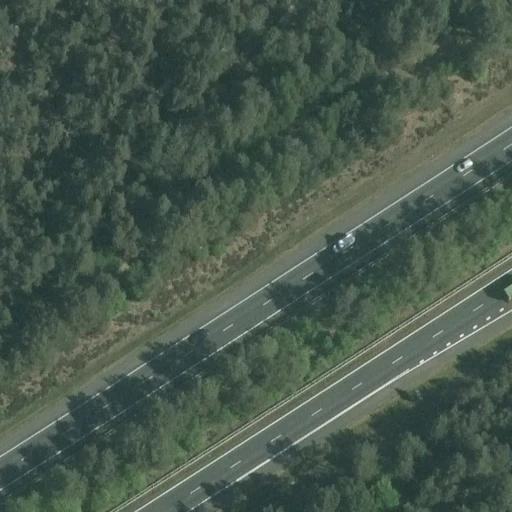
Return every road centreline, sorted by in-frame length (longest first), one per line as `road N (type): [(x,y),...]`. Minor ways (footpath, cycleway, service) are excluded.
road 1 (motorway): [(511,142),(0,474)]
road 2 (track): [(307,0),(214,115),(186,163),(170,226),(136,259),(0,339)]
road 3 (motorway): [(160,511),(511,285)]
road 4 (track): [(170,226),(305,120),(422,68),(511,14)]
